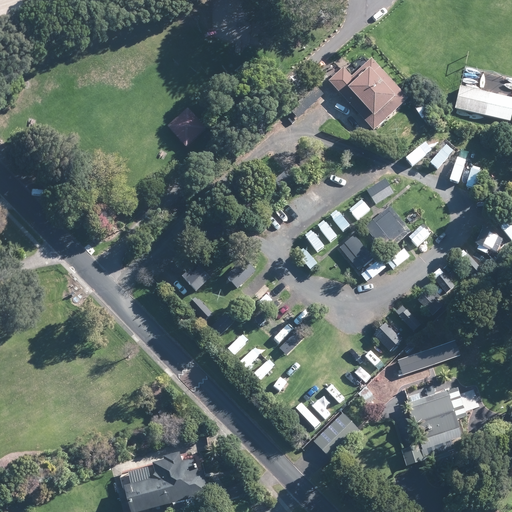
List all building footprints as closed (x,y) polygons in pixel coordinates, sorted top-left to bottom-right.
[(373,60),(371,62),(368,65),(367,64),(367,62),(366,61),(361,60),(358,63),(358,64),(358,67),(360,69),(362,69),(363,70),(354,78),(350,74),(345,69),(343,72),(342,72),(339,69),(331,76),(334,80),(331,83),(371,127),(375,132),(376,131),(410,100),(373,60)] [(323,95),(314,86),(289,110),(297,120),(323,95)] [(511,99),(509,98),(496,96),(462,87),(456,110),(511,123),(511,120),(511,99)] [(417,109),(427,124),(436,118),(426,103),(417,109)] [(169,128),(187,148),(207,129),(189,110),(169,128)] [(449,143),(441,136),(440,135),(433,143),(438,148),(428,159),(427,160),(441,173),(443,171),(450,164),(452,161),(460,169),(467,161),(449,143)] [(472,177),(478,183),(484,178),(486,181),(494,174),(491,170),(496,165),(488,157),(483,161),(482,160),(469,172),(472,177)] [(294,183),(289,178),(285,173),(276,182),(284,191),(294,183)] [(377,207),(396,195),(387,180),(368,192),(369,194),(377,207)] [(511,212),(511,186),(494,190),(495,195),(490,196),(491,199),(491,201),(496,200),(498,208),(507,206),(508,213),(511,212)] [(404,213),(420,201),(418,199),(422,195),(417,189),(413,192),(412,191),(396,203),(404,213)] [(355,222),(372,211),(362,197),(346,209),(355,222)] [(333,238),(349,226),(339,213),(323,225),(333,238)] [(503,226),(499,231),(511,244),(511,218),(504,227),(503,226)] [(393,243),(377,225),(375,221),(366,229),(368,232),(382,248),(387,253),(389,252),(395,246),(393,243)] [(416,256),(440,234),(431,224),(423,232),(419,228),(413,233),(412,235),(416,239),(413,242),(407,247),(416,256)] [(317,257),(321,255),(331,248),(319,230),(305,240),(317,257)] [(476,245),(491,252),(492,250),(499,254),(504,241),(498,238),(498,237),(484,230),(480,238),(476,245)] [(346,245),(365,268),(375,259),(357,237),(346,245)] [(472,275),(475,278),(483,270),(469,255),(461,263),(472,275)] [(239,290),(257,272),(246,261),(228,278),(239,290)] [(184,278),(198,293),(212,279),(211,278),(212,276),(210,273),(208,275),(201,268),(199,271),(194,275),(191,272),(184,278)] [(168,270),(162,276),(171,286),(177,281),(168,270)] [(438,283),(447,294),(456,287),(446,274),(444,276),(441,278),(437,281),(438,283)] [(277,297),(276,296),(269,289),(254,302),(263,311),(277,297)] [(438,302),(442,299),(438,294),(434,298),(429,293),(425,297),(420,302),(432,316),(442,307),(438,302)] [(214,315),(201,300),(199,302),(197,299),(191,305),(193,308),(192,309),(205,323),(214,315)] [(420,325),(402,306),(394,314),(412,332),(420,325)] [(269,320),(262,312),(253,321),(259,328),(269,320)] [(235,323),(227,313),(209,329),(217,339),(235,323)] [(398,336),(391,329),(387,325),(382,329),(375,336),(391,353),(403,341),(398,336)] [(306,338),(298,330),(278,349),(286,357),(306,338)] [(370,359),(353,342),(347,347),(371,372),(383,360),(376,353),(370,359)] [(437,366),(436,364),(432,351),(399,362),(404,377),(429,368),(433,367),(437,366)] [(360,379),(348,365),(341,372),(353,385),(360,379)] [(278,366),(261,382),(265,386),(264,388),(270,394),(288,378),(278,366)] [(323,387),(337,402),(345,394),(331,379),(323,387)] [(367,388),(360,395),(362,398),(361,398),(366,403),(371,399),(368,395),(371,392),(367,388)] [(333,405),(319,391),(311,398),(325,413),(333,405)] [(464,439),(460,427),(451,398),(450,399),(448,394),(410,405),(424,452),(426,452),(433,450),(435,456),(439,469),(454,465),(450,451),(448,444),(464,439)] [(300,405),(321,427),(325,423),(304,401),(300,405)] [(298,414),(302,410),(298,406),(294,410),(298,414)] [(315,443),(331,460),(333,461),(362,432),(344,415),(324,434),(315,443)] [(211,494),(210,491),(205,475),(201,476),(197,461),(184,465),(182,455),(166,459),(167,463),(156,466),(158,476),(156,482),(127,490),(133,511),(151,511),(175,505),(177,511),(197,511),(196,506),(194,499),(211,494)]
